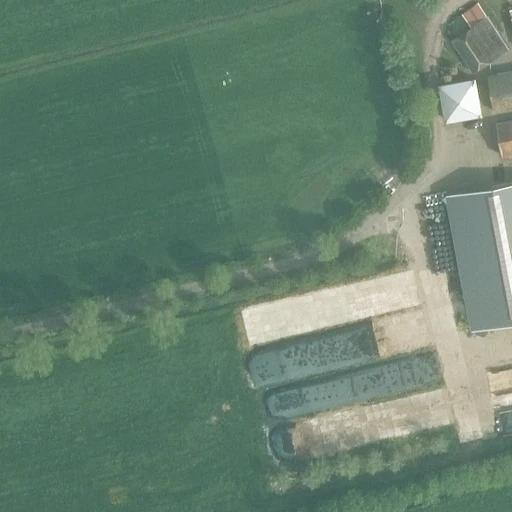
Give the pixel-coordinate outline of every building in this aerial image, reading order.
[(509,50),(486,17),(477,4),(462,15),(471,28),(451,42),(474,74),(509,50)] [(494,113),(511,109),(511,71),(488,78),(494,113)] [(475,79),(440,86),(447,121),(482,114),(475,79)] [(511,120),(496,123),(502,155),(511,153),(511,120)] [(511,184),(449,197),(474,329),(511,321),(511,184)] [(313,328),(420,304),(414,276),(307,299),(313,328)] [(511,366),(490,370),(494,393),(511,390),(511,406),(499,408),(503,432),(511,431),(511,366)]
